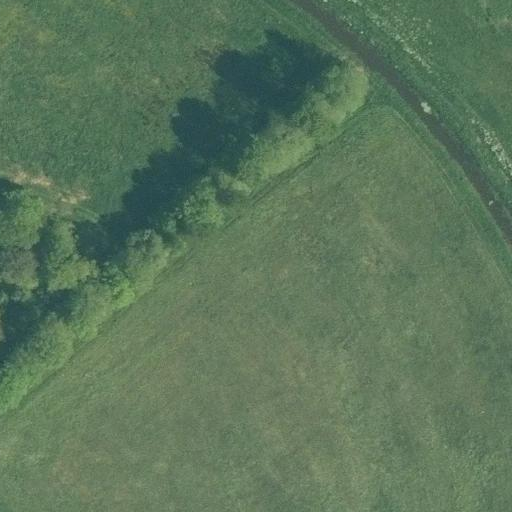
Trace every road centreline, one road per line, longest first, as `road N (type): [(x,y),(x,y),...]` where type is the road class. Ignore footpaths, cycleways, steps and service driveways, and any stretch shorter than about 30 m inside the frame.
road 1 (track): [(347,0),(511,181)]
road 2 (track): [(0,350),(101,260)]
